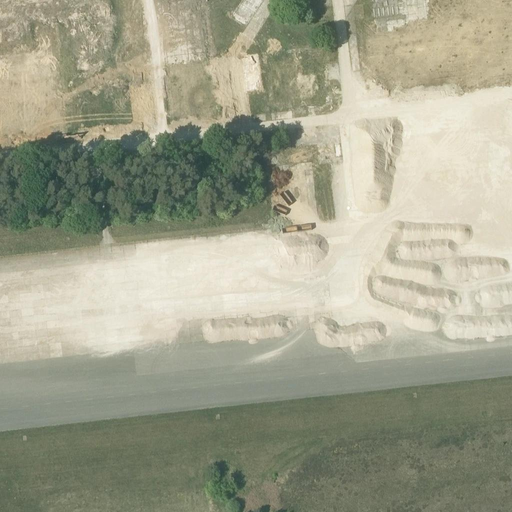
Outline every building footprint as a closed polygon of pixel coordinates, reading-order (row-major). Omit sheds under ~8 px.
[(138,0),(120,0),(125,53),(142,52),(138,0)] [(0,138),(50,134),(48,106),(54,105),(53,94),(61,94),(59,77),(73,76),(72,57),(57,58),(54,29),(34,31),(36,50),(0,53),(0,138)] [(272,75),(275,108),(324,103),(320,65),(323,65),(322,52),(286,55),(287,67),(291,67),(291,74),(272,75)] [(164,65),(169,119),(210,115),(206,61),(164,65)] [(282,145),(283,164),(317,163),(316,144),(282,145)]
